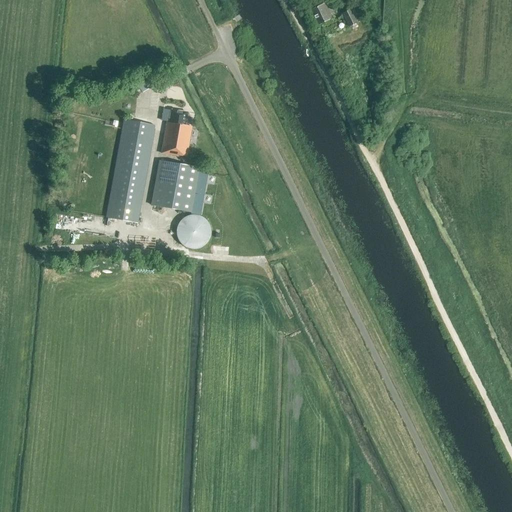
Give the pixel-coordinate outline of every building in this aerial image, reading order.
[(317,25),(333,18),(325,2),(310,10),(317,25)] [(348,27),(357,23),(350,9),(342,14),(348,27)] [(142,93),(152,87),(146,77),(136,83),(142,93)] [(185,126),(187,113),(171,110),(169,123),(167,123),(161,153),(178,157),(178,155),(186,157),(191,127),(185,126)] [(137,223),(138,216),(154,126),(124,120),(106,218),(137,223)] [(208,216),(216,171),(159,161),(151,205),(208,216)] [(196,216),(194,215),(191,215),(189,216),(187,217),(184,218),(182,219),(181,221),(179,222),(178,224),(177,227),(176,229),(176,231),(176,234),(176,236),(177,239),(178,241),(179,243),(181,245),(182,246),(184,248),(187,249),(189,249),(191,250),(194,250),(196,250),(198,249),(201,248),(203,247),(205,246),(206,244),(208,242),(209,240),(210,237),(210,235),(211,233),(210,230),(210,228),(209,226),(208,223),(206,221),(205,220),(203,218),(201,217),(199,216),(196,216)]
